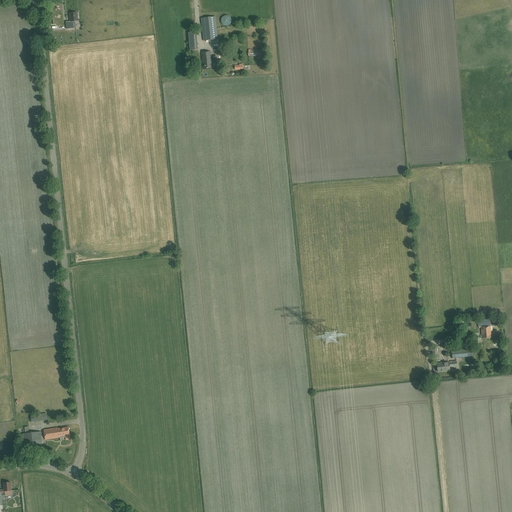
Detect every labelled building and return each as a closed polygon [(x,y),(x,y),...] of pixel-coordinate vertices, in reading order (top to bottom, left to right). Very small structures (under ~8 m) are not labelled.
[(75,21),(78,21),(77,13),(70,14),(70,22),(66,22),(66,29),(76,28),(75,21)] [(215,17),(201,18),(203,41),(217,40),(215,17)] [(203,69),(212,68),(211,60),(210,52),(201,53),(203,69)] [(482,339),(491,338),(491,327),(481,327),(482,339)] [(451,351),(451,353),(452,359),(456,358),(468,357),(467,349),(455,350),(451,351)] [(450,368),(453,368),(457,367),(457,361),(449,362),(449,363),(437,364),(438,372),(450,371),(450,368)] [(61,436),(70,435),(69,427),(57,429),(57,428),(44,430),(46,440),(61,437),(61,436)] [(24,447),(42,444),(41,432),(22,435),(24,447)] [(8,495),(7,491),(11,491),(11,483),(3,483),(4,489),(0,489),(0,505),(0,506),(0,500),(0,493),(4,493),(5,495),(8,495)]
